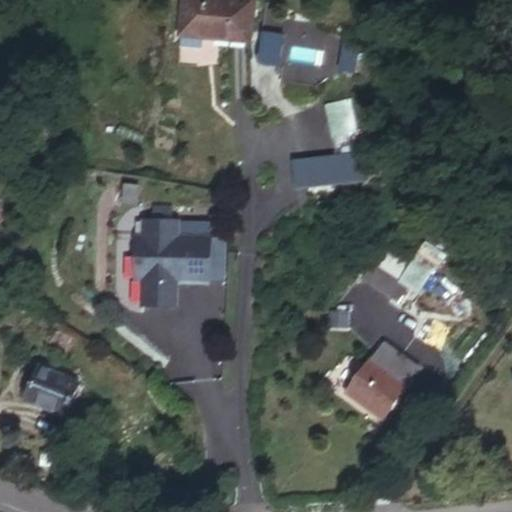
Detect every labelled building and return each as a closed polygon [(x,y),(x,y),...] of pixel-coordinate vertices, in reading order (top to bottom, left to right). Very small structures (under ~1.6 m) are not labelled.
[(246,0),(177,0),(174,37),(243,43),(246,0)] [(274,38),(260,37),(257,63),(271,65),(274,38)] [(271,72),(259,70),(256,94),(268,95),(271,72)] [(342,103),(319,108),(327,142),(332,141),(349,137),(350,137),(342,103)] [(351,157),(349,137),(332,141),(334,159),(351,157)] [(334,159),(288,164),(290,185),(354,178),(351,157),(334,159)] [(0,224),(9,215),(0,206),(0,224)] [(199,291),(199,247),(198,247),(198,231),(132,231),(132,247),(125,247),(124,290),(131,290),(131,317),(166,317),(167,291),(199,291)] [(209,291),(210,247),(199,247),(199,291),(209,291)] [(376,343),(339,394),(375,420),(412,369),(376,343)] [(49,407),(89,424),(102,394),(61,378),(49,407)] [(498,471),(511,468),(511,382),(485,386),(498,471)] [(143,451),(129,461),(144,479),(157,468),(143,451)]
